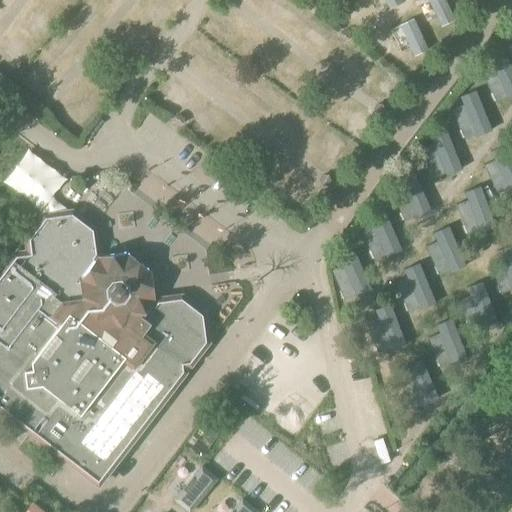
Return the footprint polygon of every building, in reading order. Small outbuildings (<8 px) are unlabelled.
[(493,60),(503,91),(511,88),(511,69),(507,55),(493,60)] [(464,99),(473,130),(487,127),(478,95),(464,99)] [(433,140),(440,173),(454,170),(447,138),(433,140)] [(493,162),(498,194),(511,192),(506,160),(493,162)] [(399,190),(409,221),(423,217),(413,186),(399,190)] [(460,202),(472,233),(485,228),(473,197),(460,202)] [(97,258),(94,229),(71,212),(42,215),(25,238),(27,252),(13,253),(0,270),(0,409),(98,485),(136,435),(134,422),(147,421),(184,372),(184,366),(190,365),(207,342),(204,314),(181,296),(152,300),(149,272),(136,262),(126,254),(97,258)] [(369,226),(379,258),(393,253),(383,222),(369,226)] [(430,237),(441,268),(455,263),(443,232),(430,237)] [(340,260),(350,291),(364,287),(354,256),(340,260)] [(402,272),(414,303),(427,298),(415,267),(402,272)] [(483,318),(497,314),(489,282),(475,286),(483,318)] [(373,314),(385,345),(399,340),(386,309),(373,314)] [(467,355),(452,325),(440,331),(455,361),(467,355)] [(434,393),(423,362),(409,366),(420,398),(434,393)] [(49,511),(34,500),(32,503),(24,511),(49,511)]
